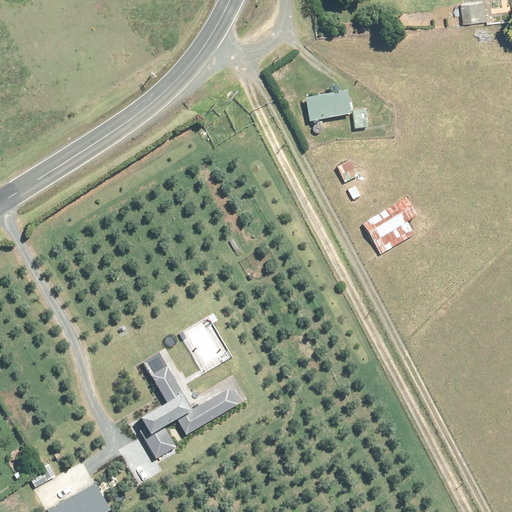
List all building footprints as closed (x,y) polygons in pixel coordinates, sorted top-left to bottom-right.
[(484,22),(483,1),(465,1),(465,23),(484,22)] [(343,96),(303,102),(306,123),(347,117),(343,96)] [(362,126),(360,109),(349,110),(351,127),(362,126)] [(348,160),(332,167),(338,181),(354,174),(348,160)] [(351,186),(343,190),(347,200),(356,195),(351,186)] [(395,204),(357,225),(373,253),(411,233),(395,204)] [(91,484),(43,511),(101,511),(105,510),(91,484)]
